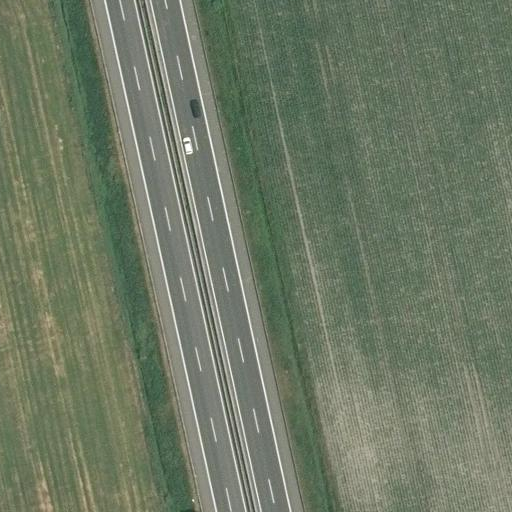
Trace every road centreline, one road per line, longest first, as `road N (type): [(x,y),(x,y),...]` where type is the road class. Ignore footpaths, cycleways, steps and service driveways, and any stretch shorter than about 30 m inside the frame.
road 1 (motorway): [(117,0),(229,511)]
road 2 (motorway): [(274,511),(163,0)]
